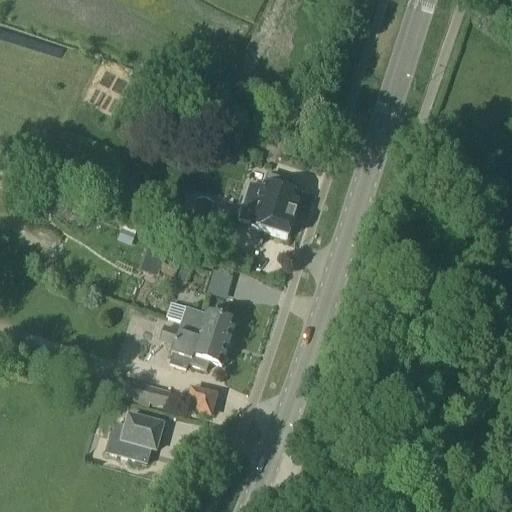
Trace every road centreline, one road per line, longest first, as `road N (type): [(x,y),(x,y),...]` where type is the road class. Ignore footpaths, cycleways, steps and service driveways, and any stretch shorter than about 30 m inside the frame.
road 1 (secondary): [(248,511),(421,0)]
road 2 (track): [(426,97),(365,55),(339,0)]
